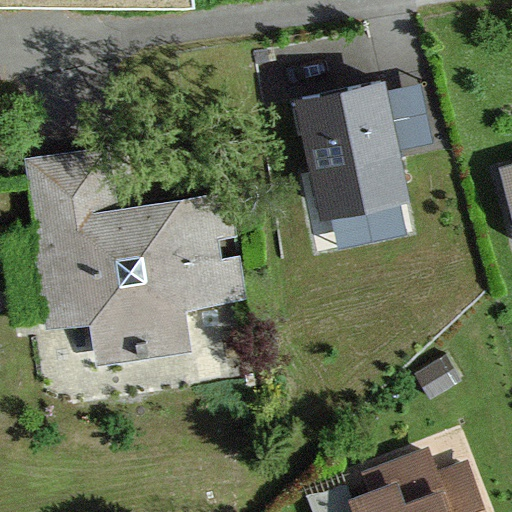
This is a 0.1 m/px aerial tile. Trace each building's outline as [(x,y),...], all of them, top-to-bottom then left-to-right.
[(381,83),(308,98),(328,197),(402,182),(381,83)] [(196,314),(235,306),(213,218),(125,240),(110,171),(41,187),(72,336),(121,326),(131,370),(139,375),(204,357),(196,314)] [(237,212),(213,218),(235,306),(250,301),(255,297),(237,212)] [(500,511),(489,481),(459,493),(449,468),(409,484),(415,500),(397,508),(385,511),(500,511)] [(390,491),(397,508),(415,500),(409,484),(390,491)]
